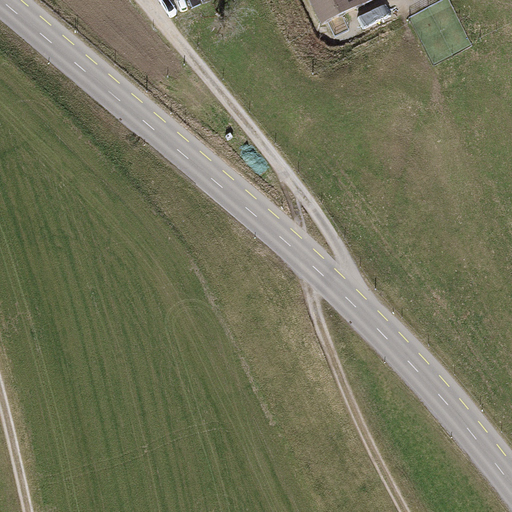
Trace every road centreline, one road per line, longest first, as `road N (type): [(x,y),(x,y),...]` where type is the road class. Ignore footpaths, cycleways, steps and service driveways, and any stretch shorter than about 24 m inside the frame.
road 1 (tertiary): [(511,480),(304,257),(0,0)]
road 2 (track): [(148,0),(307,194),(372,323)]
road 3 (track): [(406,511),(304,257)]
road 4 (track): [(28,511),(0,393)]
